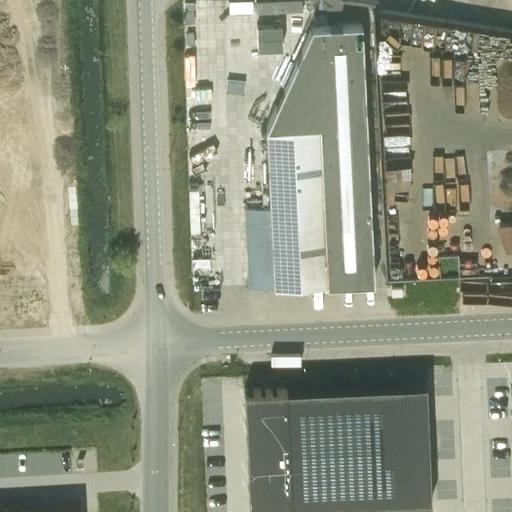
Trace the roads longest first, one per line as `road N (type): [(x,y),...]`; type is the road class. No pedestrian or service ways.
road 1 (unclassified): [(511,327),(158,343)]
road 2 (unclassified): [(158,343),(146,0)]
road 3 (unclassified): [(158,343),(158,511)]
road 4 (unclassified): [(158,343),(0,351)]
